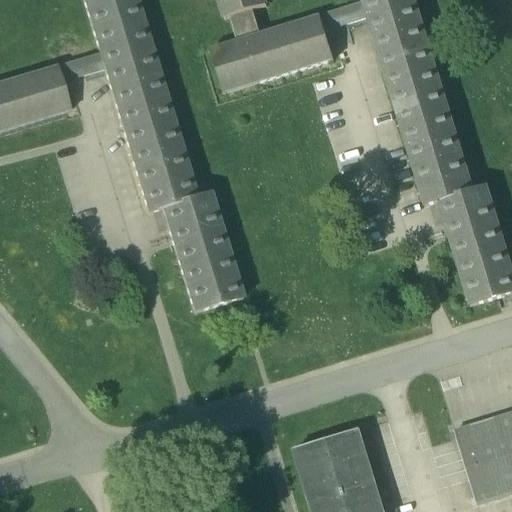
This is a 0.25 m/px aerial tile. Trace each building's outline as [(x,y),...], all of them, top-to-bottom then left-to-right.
[(196,200),(135,0),(81,0),(99,57),(104,72),(148,216),(162,212),(193,316),(242,301),(210,195),(196,200)] [(267,9),(263,0),(217,0),(224,22),(230,20),(237,44),(260,37),(253,13),(267,9)] [(413,0),(360,0),(363,6),(367,20),(425,209),(438,205),(470,310),(511,296),(511,272),(486,189),(473,193),(413,0)] [(363,6),(319,19),(324,34),(367,20),(363,6)] [(237,44),(210,52),(224,96),(333,63),(324,34),(319,19),(260,37),(237,44)] [(99,57),(56,70),(61,85),(104,72),(99,57)] [(56,69),(0,85),(0,134),(70,114),(61,85),(56,70),(56,69)] [(511,416),(454,434),(477,509),(511,498),(511,416)] [(382,511),(358,434),(293,454),(310,511),(382,511)]
